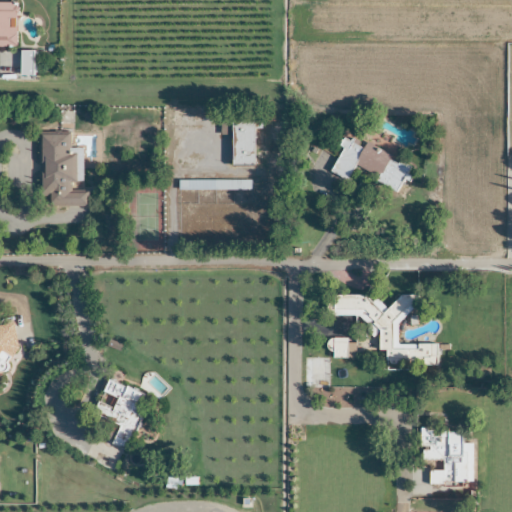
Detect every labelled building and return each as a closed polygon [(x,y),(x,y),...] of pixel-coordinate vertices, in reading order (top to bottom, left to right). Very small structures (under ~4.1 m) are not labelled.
[(0,48),(15,49),(16,4),(0,3),(0,48)] [(252,115),(230,115),(230,163),(252,163),(252,115)] [(37,135),(37,206),(86,206),(86,191),(75,191),(75,183),(81,183),(81,148),(69,148),(69,135),(37,135)] [(364,143),(362,146),(344,137),(328,171),(347,180),(353,166),(376,177),(374,182),(396,193),(409,165),(364,143)] [(249,180),(177,180),(177,191),(249,191),(249,180)] [(435,365),(436,345),(395,342),(396,323),(413,308),(414,295),(400,295),(384,309),(377,301),(368,300),(364,296),(333,294),(332,313),(365,314),(371,321),(370,333),(377,333),(376,351),(385,351),(384,359),(419,361),(422,364),(435,365)] [(0,325),(0,371),(6,363),(6,364),(16,349),(11,323),(0,325)] [(330,339),(330,357),(354,357),(354,339),(330,339)] [(118,423),(111,442),(127,448),(139,416),(136,415),(143,394),(106,380),(93,414),(118,423)] [(471,483),(471,443),(461,443),(461,431),(431,431),(431,428),(418,428),(418,460),(442,460),(442,471),(428,471),(428,483),(471,483)]
